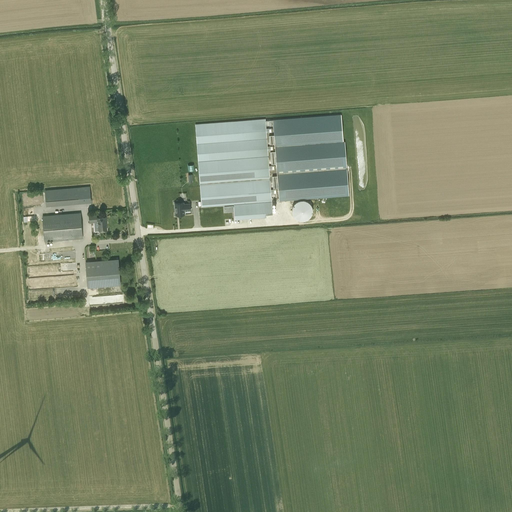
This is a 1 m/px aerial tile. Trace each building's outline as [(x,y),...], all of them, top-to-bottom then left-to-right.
[(277,174),(279,199),(312,197),(350,195),(349,168),(292,172),(291,163),(295,159),(286,154),(285,146),(287,146),(287,153),(297,133),(309,132),(304,130),(307,127),(319,126),(334,140),(344,140),(343,114),(274,118),(275,127),(268,123),(269,132),(271,132),(271,141),(282,147),(278,152),(279,174),(277,174)] [(265,119),(195,124),(201,206),(234,204),(235,219),(266,216),(266,213),(272,213),(265,119)] [(90,187),(45,191),(46,202),(91,199),(90,187)] [(292,207),(292,209),(292,212),(293,215),(295,217),(297,218),(299,220),(302,220),(305,220),(307,219),(309,217),(311,215),(312,213),(313,210),(312,207),(311,205),(310,203),(308,201),(305,200),(303,200),(300,200),(297,201),(295,202),(294,204),(292,207)] [(184,204),(185,202),(175,203),(176,216),(185,215),(185,211),(191,211),(191,203),(184,204)] [(82,238),(80,213),(43,216),(45,241),(82,238)] [(97,213),(89,214),(89,223),(97,222),(97,213)] [(106,217),(98,218),(99,231),(107,230),(106,217)] [(86,262),(88,287),(120,285),(118,259),(86,262)]
